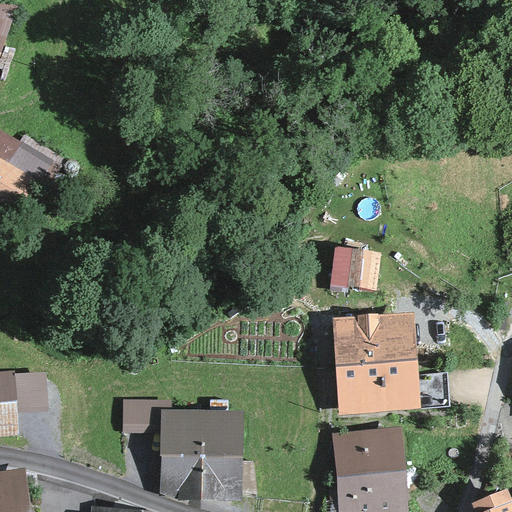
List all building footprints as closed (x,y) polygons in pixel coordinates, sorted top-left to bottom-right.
[(0,29),(6,13),(10,15),(12,8),(0,4),(0,29)] [(0,162),(31,181),(43,189),(60,160),(26,138),(21,146),(0,132),(0,162)] [(9,217),(31,181),(0,162),(0,218),(6,222),(9,217)] [(336,252),(332,286),(345,288),(346,283),(373,287),(376,257),(336,252)] [(499,301),(496,327),(505,328),(507,303),(499,301)] [(402,324),(402,319),(337,323),(339,368),(406,364),(404,324),(402,324)] [(440,376),(406,378),(406,364),(339,368),(342,414),(386,411),(386,405),(406,404),(407,409),(442,407),(440,376)] [(0,405),(10,405),(8,378),(0,378),(0,405)] [(125,397),(125,431),(159,431),(160,398),(125,397)] [(0,432),(12,431),(10,405),(0,405),(0,432)] [(182,427),(164,427),(164,459),(232,460),(231,418),(182,417),(182,427)] [(337,479),(338,479),(395,475),(392,433),(334,437),(337,479)] [(257,493),(253,462),(232,460),(164,459),(163,491),(181,492),(181,499),(230,500),(231,492),(257,493)] [(340,511),(398,511),(395,475),(338,479),(340,511)] [(0,511),(20,511),(16,478),(0,480),(0,477),(0,511)] [(478,511),(511,511),(511,507),(510,509),(505,497),(477,509),(478,511)]
